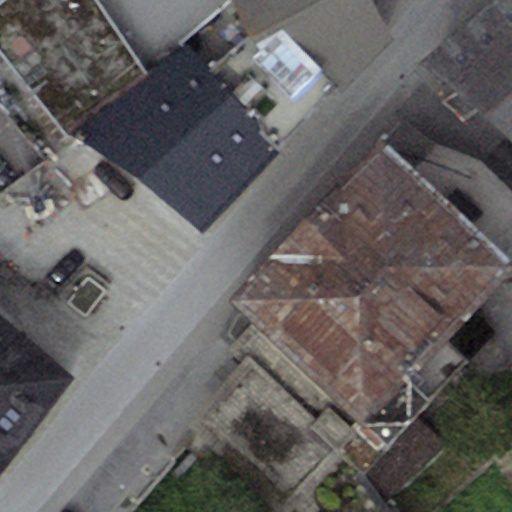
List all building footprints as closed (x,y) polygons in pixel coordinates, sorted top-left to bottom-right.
[(148,71),(98,0),(1,0),(0,1),(0,48),(67,136),(148,71)] [(98,0),(148,71),(188,41),(209,67),(250,32),(231,0),(98,0)] [(209,67),(280,146),(391,37),(371,0),(231,0),(250,32),(209,67)] [(511,0),(495,0),(422,63),(484,112),(511,87),(511,0)] [(148,71),(67,136),(135,175),(198,226),(280,146),(209,67),(188,41),(148,71)] [(511,87),(484,112),(511,138),(511,87)] [(231,303),(241,312),(391,445),(469,358),(440,332),(508,256),(511,251),(511,190),(480,162),(436,146),(401,115),(231,303)] [(385,511),(362,478),(391,445),(241,312),(224,331),(234,340),(227,348),(242,361),(186,424),(284,511),(385,511)] [(0,313),(0,467),(76,380),(0,313)]
